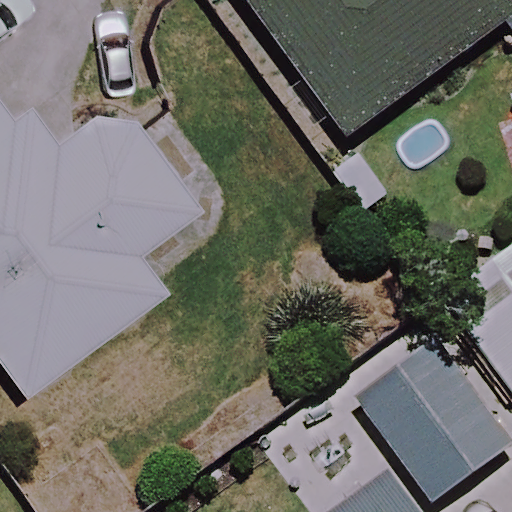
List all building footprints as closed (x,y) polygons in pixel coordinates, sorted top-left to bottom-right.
[(511,0),(242,0),(345,139),(495,29),(511,51),(511,0)] [(61,99),(8,138),(0,126),(0,358),(22,389),(155,294),(128,256),(195,208),(126,112),(90,138),(61,99)] [(511,247),(481,268),(508,307),(465,336),(508,400),(511,397),(511,247)] [(507,447),(438,357),(360,418),(429,507),(507,447)] [(398,511),(386,493),(357,511),(398,511)]
